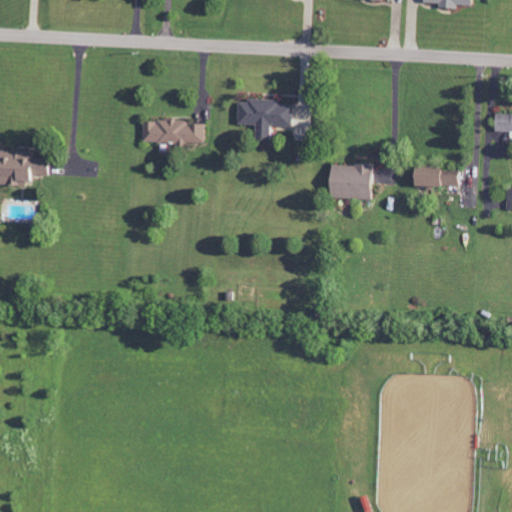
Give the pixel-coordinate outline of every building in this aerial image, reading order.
[(482,6),(482,0),(431,0),(431,3),(446,4),(446,8),(465,9),(465,6),(482,6)] [(297,127),(298,105),(286,104),(286,101),(244,100),(243,125),(261,125),(261,141),(276,141),(276,126),(297,127)] [(511,112),(502,112),(501,132),(511,132),(511,112)] [(209,144),(210,123),(148,121),(148,143),(209,144)] [(40,153),(5,151),(3,184),(31,185),(31,181),(41,182),(41,175),(55,176),(56,158),(39,158),(40,153)] [(379,199),(380,165),(339,164),(338,198),(379,199)] [(422,186),(466,188),(467,169),(423,168),(422,186)]
